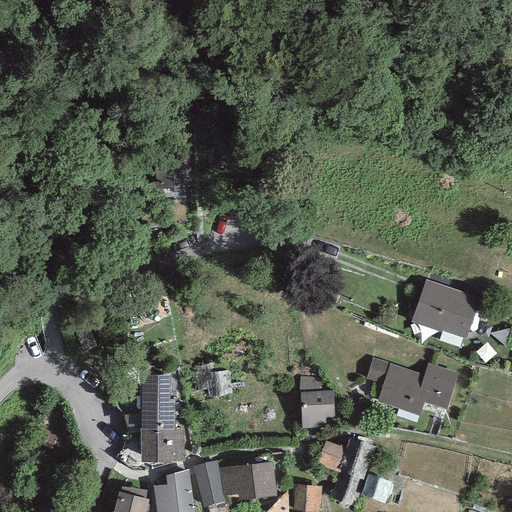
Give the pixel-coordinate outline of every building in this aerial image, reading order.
[(186,149),(157,151),(159,186),(188,184),(186,149)] [(479,297),(425,280),(411,322),(468,339),(479,297)] [(89,329),(76,335),(83,352),(97,346),(89,329)] [(424,375),(373,359),(367,378),(383,383),(376,402),(419,416),(424,402),(446,409),(459,373),(428,363),(424,375)] [(216,362),(191,369),(195,391),(209,388),(211,398),(232,394),(228,370),(218,371),(216,362)] [(175,429),(175,427),(174,399),(170,400),(169,375),(140,375),(140,430),(175,429)] [(321,378),(300,378),(302,427),(327,426),(327,418),(334,418),(334,392),(320,392),(321,378)] [(175,429),(140,430),(141,462),(183,461),(183,427),(175,427),(175,429)] [(351,439),(348,448),(339,472),(329,500),(355,509),(360,494),(366,474),(375,447),(351,439)] [(348,448),(326,442),(318,463),(339,472),(348,448)] [(217,461),(193,467),(205,507),(224,502),(223,496),(219,468),(217,461)] [(272,462),(219,468),(223,496),(238,494),(239,499),(276,496),(272,462)] [(195,511),(188,472),(152,479),(158,511),(195,511)] [(395,485),(366,474),(360,494),(389,504),(395,485)] [(319,511),(322,491),(298,489),(296,511),(311,511),(319,511)] [(145,511),(148,502),(118,493),(111,511),(145,511)]
